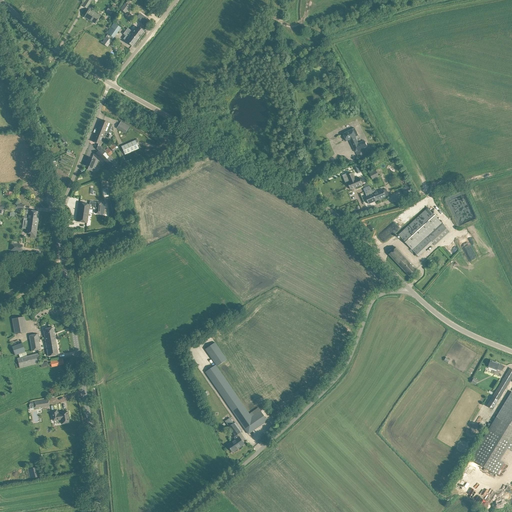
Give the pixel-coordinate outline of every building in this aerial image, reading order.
[(86,0),(86,1),(84,0),(81,4),(87,8),(90,2),(92,3),(93,1),(92,0),(91,0),(86,0)] [(126,13),(132,4),(128,0),(126,3),(125,3),(120,9),(126,13)] [(95,24),(98,20),(100,16),(89,9),(84,17),(95,24)] [(146,27),(150,21),(140,13),(135,19),(146,27)] [(114,38),(114,37),(120,28),(114,23),(111,27),(107,33),(108,34),(114,38)] [(129,30),(127,33),(131,35),(137,40),(143,32),(138,28),(137,27),(133,33),(129,30)] [(125,31),(123,34),(126,36),(123,39),(126,41),(128,43),(132,46),(137,40),(131,35),(127,33),(125,31)] [(114,38),(108,34),(105,37),(106,37),(102,43),(107,47),(114,38)] [(101,120),(97,130),(107,134),(108,134),(111,124),(112,125),(112,124),(101,120)] [(117,128),(125,133),(129,127),(121,121),(117,128)] [(355,128),(343,134),(346,141),(349,140),(355,152),(367,146),(364,141),(358,143),(355,137),(358,136),(355,128)] [(106,137),(107,134),(97,130),(93,141),(94,142),(94,143),(98,144),(99,145),(101,142),(102,143),(103,140),(105,137),(106,137)] [(137,139),(121,147),(125,155),(139,149),(136,143),(138,142),(137,139)] [(115,143),(110,147),(113,151),(118,147),(115,143)] [(95,155),(109,169),(112,166),(98,151),(95,155)] [(107,153),(104,156),(113,165),(113,166),(116,163),(107,153)] [(85,166),(89,167),(88,169),(93,172),(98,161),(89,157),(85,166)] [(379,175),(376,170),(370,173),(373,178),(379,175)] [(355,179),(352,173),(347,175),(350,182),(348,183),(351,189),(363,184),(360,178),(355,179)] [(410,186),(407,187),(404,188),(404,185),(401,186),(402,189),(404,195),(412,192),(410,186)] [(370,187),(364,189),(367,196),(365,197),(369,204),(376,201),(373,194),(373,193),(371,190),(371,189),(370,187)] [(375,188),(371,190),(373,193),(373,194),(376,201),(389,195),(386,189),(383,190),(383,189),(378,191),(377,192),(377,190),(376,191),(375,188)] [(104,214),(105,203),(96,202),(95,213),(104,214)] [(89,205),(84,204),(79,203),(77,221),(87,223),(89,205)] [(442,223),(428,208),(399,235),(412,250),(442,223)] [(28,211),(27,219),(38,220),(39,212),(34,211),(28,211)] [(25,233),(31,234),(30,237),(35,238),(38,220),(27,219),(25,233)] [(410,276),(413,273),(417,270),(396,247),(389,254),(410,276)] [(43,329),(45,337),(48,336),(49,340),(55,339),(53,327),(43,329)] [(32,351),(40,350),(37,334),(29,336),(32,351)] [(49,340),(48,336),(45,337),(48,356),(58,355),(55,339),(49,340)] [(227,360),(218,346),(215,342),(206,349),(218,366),(227,360)] [(41,362),(38,353),(17,358),(20,368),(41,362)] [(50,361),(51,367),(64,364),(62,358),(50,361)] [(501,370),(503,365),(491,361),(488,367),(497,370),(497,369),(501,370)] [(267,420),(265,416),(261,411),(251,417),(215,365),(206,372),(248,434),(267,420)] [(511,369),(510,368),(492,397),(487,406),(493,409),(498,400),(511,377),(511,369)] [(511,391),(471,459),(497,475),(504,463),(500,460),(507,447),(511,450),(511,441),(511,440),(511,391)] [(42,407),(49,406),(48,399),(34,402),(35,409),(39,408),(39,407),(42,407)] [(57,410),(51,411),(52,415),(54,415),(55,420),(61,419),(62,424),(69,423),(67,411),(60,412),(60,414),(57,414),(57,410)] [(234,423),(229,427),(235,436),(240,432),(234,423)] [(239,437),(228,445),(233,452),(244,444),(239,437)]
